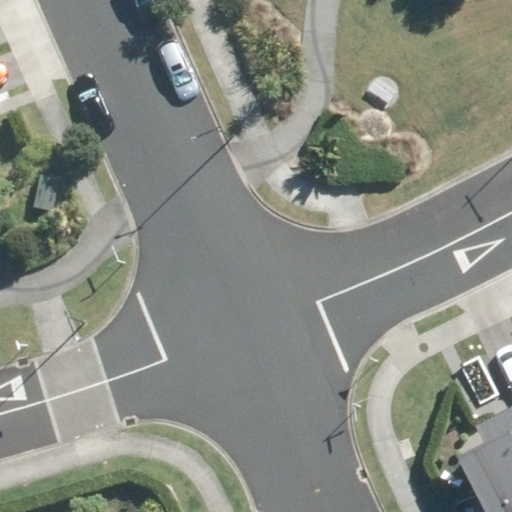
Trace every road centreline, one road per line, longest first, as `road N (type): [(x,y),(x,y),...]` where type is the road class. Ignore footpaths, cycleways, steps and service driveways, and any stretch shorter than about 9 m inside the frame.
road 1 (residential): [(112,0),(243,314)]
road 2 (residential): [(243,314),(372,268),(511,199)]
road 3 (residential): [(0,389),(243,314)]
road 4 (residential): [(243,314),(332,511)]
